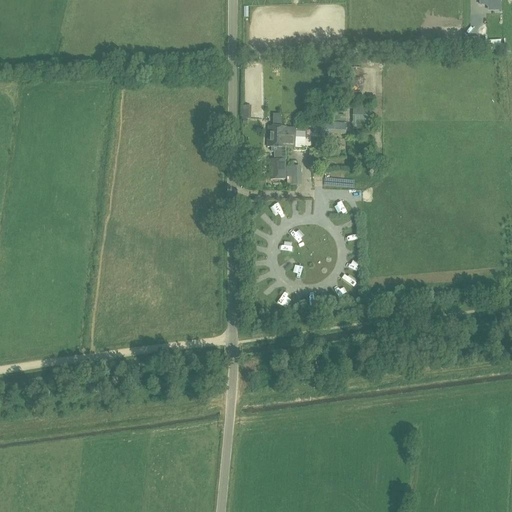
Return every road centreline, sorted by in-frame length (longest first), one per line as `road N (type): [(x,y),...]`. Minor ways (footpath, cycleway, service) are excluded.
road 1 (unclassified): [(220,511),(233,367),(232,0)]
road 2 (track): [(78,357),(232,338)]
